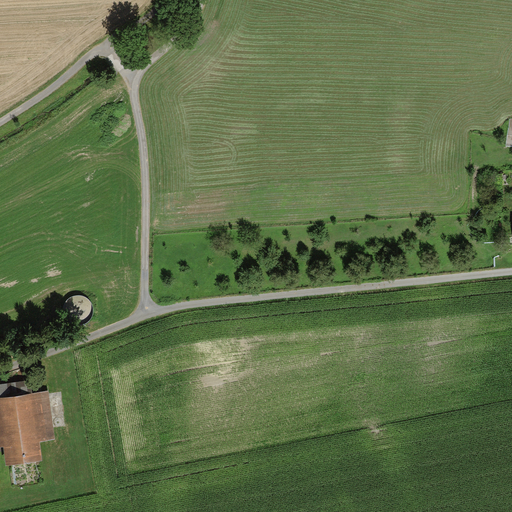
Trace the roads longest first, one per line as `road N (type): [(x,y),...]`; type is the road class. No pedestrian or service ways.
road 1 (track): [(148,315),(511,274)]
road 2 (track): [(148,315),(145,139),(132,79)]
road 3 (track): [(0,118),(155,19),(166,0)]
road 4 (track): [(0,372),(148,315)]
